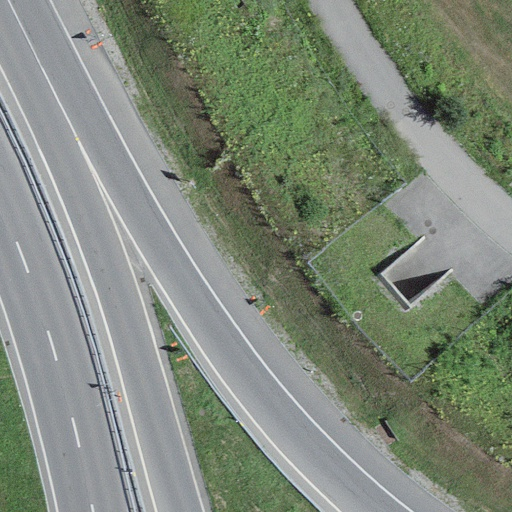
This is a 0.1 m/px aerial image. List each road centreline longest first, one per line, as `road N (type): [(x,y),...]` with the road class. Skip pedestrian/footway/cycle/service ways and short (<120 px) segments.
road 1 (motorway): [(370,511),(299,446),(228,360),(15,0)]
road 2 (motorway): [(175,511),(111,279),(0,15)]
road 3 (motorway): [(0,209),(50,346),(90,511)]
road 4 (residential): [(326,0),(378,88),(511,229)]
